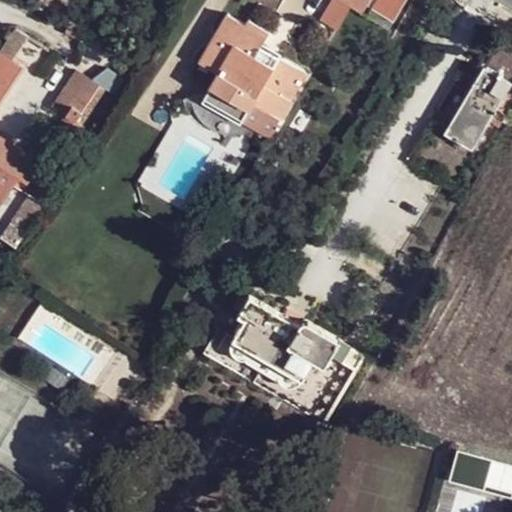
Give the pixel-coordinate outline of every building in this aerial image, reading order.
[(342,0),(363,12),(369,0),(342,0)] [(244,22),(227,12),(201,59),(218,71),(202,98),(240,120),(251,100),(279,116),(306,71),(279,54),(273,63),(255,52),(263,41),(268,29),(248,17),(244,22)] [(475,148),(495,114),(497,109),(511,83),(511,50),(499,42),(447,131),(451,134),(459,139),(469,145),(475,148)] [(0,202),(1,203),(19,175),(28,181),(40,162),(0,135),(0,98),(21,66),(0,50),(0,202)] [(75,120),(100,83),(78,70),(54,106),(75,120)] [(240,120),(202,98),(197,108),(234,129),(240,120)] [(279,116),(251,100),(240,120),(272,140),(282,123),(277,121),(279,116)] [(495,114),(508,121),(509,122),(511,117),(497,109),(495,114)] [(456,145),(459,139),(451,134),(447,140),(456,145)] [(465,150),(469,145),(459,139),(456,145),(465,150)] [(36,201),(45,205),(64,177),(55,172),(36,201)] [(280,374),(281,379),(283,381),(286,383),(288,384),(291,384),(295,383),(297,383),(299,380),(302,375),(314,358),(324,364),(330,354),(342,361),(352,345),(309,320),(304,320),(299,322),(250,293),(238,313),(246,317),(234,336),(231,341),(230,344),(230,345),(231,348),(232,351),(235,353),(237,355),(240,356),(243,356),(245,356),(246,355),(248,354),(250,353),(251,351),(252,349),(267,358),(281,367),(280,369),(280,371),(280,374)] [(262,367),(267,358),(252,349),(251,351),(250,353),(248,354),(246,355),(245,356),(243,356),(262,367)] [(262,367),(281,379),(280,374),(280,371),(280,369),(281,367),(267,358),(262,367)] [(474,460),(491,465),(493,456),(477,452),(474,460)] [(486,485),(491,465),(474,460),(463,457),(455,460),(451,475),(486,485)] [(83,501),(98,511),(117,511),(90,491),(83,501)]
